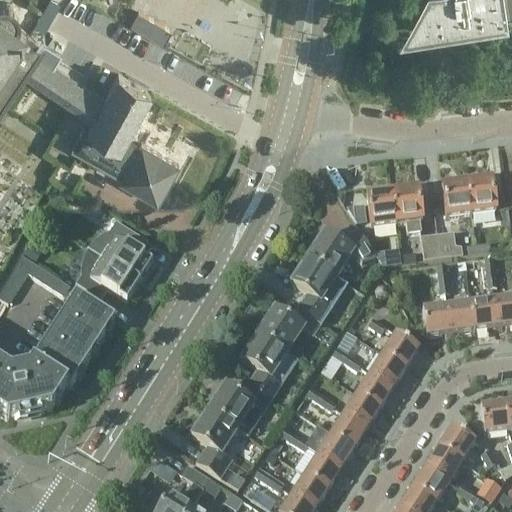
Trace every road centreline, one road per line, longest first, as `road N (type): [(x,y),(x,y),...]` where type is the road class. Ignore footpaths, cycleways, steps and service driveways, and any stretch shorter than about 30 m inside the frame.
road 1 (secondary): [(57,511),(249,210),(289,115)]
road 2 (residential): [(289,115),(409,131),(511,118)]
road 3 (residential): [(367,511),(451,382),(511,373)]
